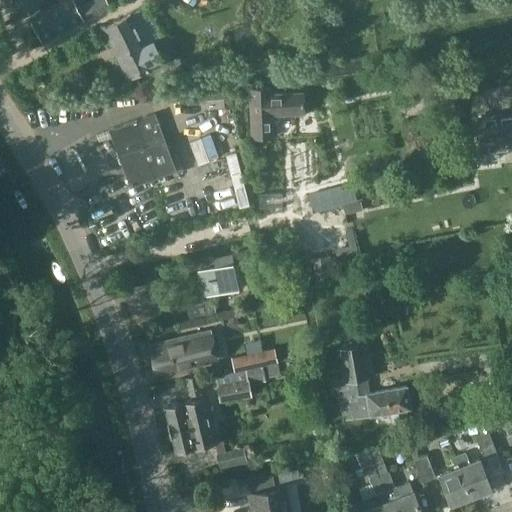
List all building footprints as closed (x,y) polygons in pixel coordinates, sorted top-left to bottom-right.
[(38,4),(43,1),(42,0),(13,0),(21,16),(33,10),(39,7),(38,4)] [(39,7),(33,10),(35,14),(29,17),(41,41),(84,20),(74,0),(62,0),(47,8),(43,1),(38,4),(39,7)] [(140,9),(129,15),(104,27),(119,58),(144,45),(143,45),(139,35),(150,30),(140,9)] [(162,36),(153,40),(144,45),(119,58),(128,78),(153,66),(158,76),(177,67),(162,36)] [(252,138),(275,137),(274,114),(305,113),(304,91),(273,92),(273,85),(250,86),(252,138)] [(176,169),(155,113),(110,130),(128,177),(131,186),(176,169)] [(511,114),(491,117),(494,148),(511,146),(511,114)] [(254,195),(254,210),(266,210),(265,194),(254,195)] [(326,254),(312,257),(318,282),(332,279),(326,254)] [(232,255),(215,258),(217,268),(199,272),(204,294),(241,286),(236,263),(234,263),(232,255)] [(216,312),(213,300),(188,306),(190,318),(216,312)] [(218,358),(211,329),(149,343),(156,373),(218,358)] [(392,425),(409,422),(406,408),(410,407),(406,386),(371,392),(368,378),(372,377),(365,343),(338,348),(344,378),(336,379),(343,419),(389,411),(392,425)] [(235,372),(277,362),(274,348),(231,358),(235,372)] [(216,376),(219,402),(252,396),(250,384),(262,381),(261,380),(269,378),(268,373),(277,371),(275,364),(216,376)] [(203,392),(198,374),(185,378),(190,396),(191,400),(165,406),(168,422),(167,422),(170,437),(172,436),(176,452),(215,443),(204,397),(202,397),(201,393),(203,392)] [(497,453),(489,431),(476,436),(484,458),(497,453)] [(427,455),(414,460),(423,482),(436,477),(427,455)] [(479,457),(459,465),(471,497),(491,489),(479,457)] [(399,495),(384,459),(375,462),(393,511),(421,511),(413,490),(399,495)] [(393,511),(375,462),(365,466),(376,494),(364,499),(362,502),(366,509),(365,510),(366,511),(393,511)] [(471,497),(459,465),(439,473),(451,505),(471,497)] [(297,468),(277,472),(279,483),(299,479),(297,468)] [(289,511),(288,511),(284,488),(250,494),(252,511),(289,511)]
